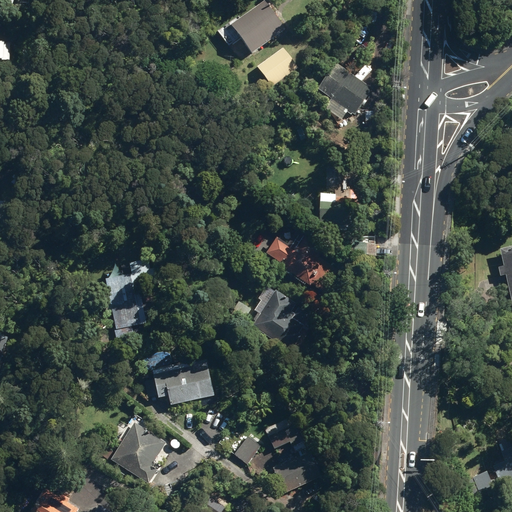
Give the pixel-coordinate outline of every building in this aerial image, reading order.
[(0,0),(0,14),(11,17),(15,0),(0,0)] [(240,42),(253,59),(287,32),(264,2),(218,37),(229,50),(240,42)] [(257,69),(272,90),(299,71),(284,50),(257,69)] [(326,111),(344,123),(349,116),(355,120),(373,92),(335,67),(317,93),(332,102),(326,111)] [(365,113),(366,128),(376,127),(375,113),(365,113)] [(363,152),(372,158),(379,146),(370,141),(363,152)] [(321,199),(321,229),(350,230),(351,207),(337,207),(337,199),(321,199)] [(324,253),(314,246),(315,243),(300,233),(289,250),(277,243),(267,258),(284,269),(283,272),(312,290),(313,288),(324,295),(338,273),(320,260),(324,253)] [(356,247),(356,260),(377,261),(377,248),(356,247)] [(505,276),(511,305),(511,247),(499,250),(503,268),(498,269),(500,277),(505,276)] [(103,276),(117,343),(135,340),(132,330),(146,327),(139,290),(158,286),(153,262),(129,267),(130,270),(103,276)] [(224,285),(226,290),(234,288),(232,282),(224,285)] [(275,295),(267,290),(259,302),(262,304),(255,315),(258,316),(253,324),(256,326),(254,331),(290,355),(302,338),(299,336),(311,319),(299,311),(295,317),(292,315),(297,307),(277,294),(275,295)] [(251,310),(238,302),(230,316),(242,323),(251,310)] [(206,363),(155,375),(156,379),(153,380),(154,384),(147,386),(151,402),(159,400),(159,403),(169,401),(171,411),(215,400),(206,363)] [(271,468),(282,494),(319,478),(296,425),(268,437),(273,450),(288,443),(295,458),(271,468)] [(110,463),(148,487),(157,473),(152,469),(166,447),(133,427),(110,463)] [(303,434),(306,439),(311,436),(308,431),(303,434)] [(233,455),(247,465),(260,447),(247,437),(233,455)] [(171,474),(180,454),(170,450),(161,470),(171,474)] [(467,482),(477,502),(511,485),(511,477),(511,474),(511,473),(511,459),(474,477),(474,479),(467,482)] [(77,511),(73,509),(76,505),(63,497),(60,501),(46,493),(34,511),(77,511)] [(203,511),(224,511),(226,509),(212,500),(203,511)]
